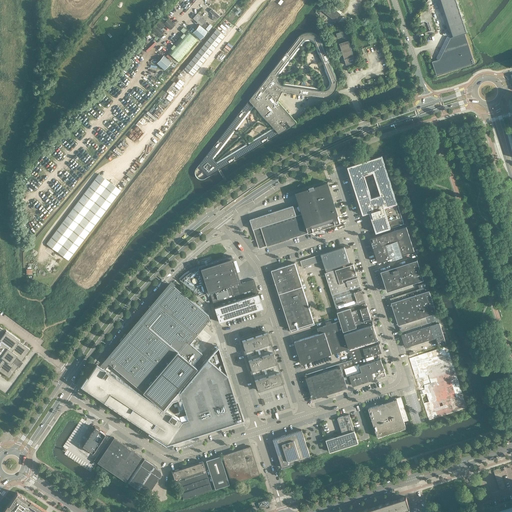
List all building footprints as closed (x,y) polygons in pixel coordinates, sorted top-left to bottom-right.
[(456,0),(441,0),(453,36),(466,32),(456,0)] [(340,14),(329,5),(326,2),(321,9),(335,21),(340,14)] [(434,26),(431,17),(432,17),(429,6),(425,7),(426,8),(419,17),(421,22),(424,21),(427,22),(429,27),(430,27),(431,30),(424,32),(425,35),(435,32),(433,26),(434,26)] [(220,16),(212,9),(209,11),(214,15),(217,18),(217,19),(220,16)] [(205,21),(197,14),(193,18),(201,26),(204,22),(205,21)] [(175,25),(168,19),(164,23),(168,27),(168,28),(170,30),(175,25)] [(165,25),(159,20),(156,24),(161,29),(165,25)] [(210,28),(204,22),(201,26),(207,31),(210,28)] [(164,33),(155,25),(151,29),(160,38),(164,33)] [(200,39),(207,32),(199,25),(193,33),(200,39)] [(192,75),(224,36),(216,29),(184,69),(192,75)] [(179,62),(198,40),(187,31),(184,34),(168,53),(179,62)] [(299,36),(284,55),(215,144),(213,147),(196,168),(196,169),(196,170),(195,170),(195,171),(195,172),(195,173),(195,174),(195,175),(196,175),(196,176),(196,177),(197,177),(197,178),(198,178),(199,179),(200,179),(201,179),(202,179),(203,179),(204,179),(205,179),(209,176),(292,126),(296,124),(296,123),(296,122),(296,121),(278,101),(278,100),(278,99),(282,93),(282,92),(283,91),(322,97),(323,97),(324,97),(325,97),(326,97),(327,96),(328,96),(329,96),(330,95),(331,95),(332,94),(333,93),(334,92),(335,90),(336,90),(336,89),(336,88),(337,87),(337,85),(337,84),(337,83),(337,82),(337,81),(337,80),(337,79),(337,78),(336,78),(322,42),(321,40),(320,39),(320,38),(319,38),(319,37),(318,36),(317,35),(316,34),(315,34),(314,33),(313,33),(312,33),(311,33),(310,33),(310,32),(308,32),(307,32),(306,33),(305,33),(303,33),(302,34),(301,35),(300,35),(299,36)] [(475,63),(465,33),(453,37),(450,38),(448,41),(446,42),(446,44),(446,46),(440,59),(432,61),(437,76),(475,63)] [(355,61),(349,40),(339,43),(346,64),(355,61)] [(165,70),(172,63),(164,56),(157,64),(165,70)] [(403,223),(401,217),(401,216),(399,210),(397,204),(397,202),(396,203),(395,200),(395,199),(394,196),(395,196),(394,196),(393,193),(392,190),(393,190),(392,189),(391,186),(390,183),(390,182),(390,183),(389,180),(389,179),(388,177),(388,176),(387,173),(386,170),(386,169),(385,166),(384,163),(384,162),(383,163),(383,160),(383,159),(382,159),(382,157),(382,156),(381,156),(375,158),(374,158),(375,158),(369,160),(368,160),(368,161),(362,163),(362,162),(361,162),(361,163),(355,165),(355,164),(355,165),(349,167),(348,167),(363,214),(369,212),(376,233),(397,226),(403,224),(403,223)] [(68,260),(121,190),(99,174),(46,243),(68,260)] [(340,222),(327,182),(296,192),(302,214),(309,232),(340,222)] [(297,216),(293,205),(288,207),(292,217),(297,216)] [(292,217),(288,207),(284,208),(287,219),(292,217)] [(287,219),(284,208),(279,210),(282,220),(287,219)] [(282,220),(279,210),(274,211),(277,222),(282,220)] [(277,222),(274,211),(269,213),(272,223),(277,222)] [(272,223),(269,213),(264,215),(268,225),(272,223)] [(309,232),(302,214),(297,216),(292,217),(287,219),(282,220),(277,222),(272,223),(268,225),(263,226),(258,228),(253,229),(259,248),(309,232)] [(268,225),(264,215),(259,216),(263,226),(268,225)] [(263,226),(259,216),(255,218),(258,228),(263,226)] [(258,228),(255,218),(250,219),(253,229),(258,228)] [(414,251),(411,241),(406,227),(370,238),(378,262),(393,258),(393,259),(400,257),(399,255),(414,251)] [(350,265),(344,247),(319,255),(321,261),(323,260),(327,272),(350,265)] [(321,261),(319,255),(300,261),(302,267),(321,261)] [(240,283),(231,256),(197,267),(198,268),(196,269),(193,270),(193,268),(190,269),(191,271),(190,272),(189,273),(187,274),(185,275),(184,276),(183,278),(182,278),(181,280),(180,279),(179,280),(199,296),(200,296),(199,295),(200,295),(200,296),(205,294),(206,293),(206,294),(209,293),(240,283)] [(423,279),(417,260),(381,271),(387,291),(423,279)] [(298,262),(291,264),(309,321),(316,319),(316,318),(301,271),(298,262)] [(320,269),(315,270),(331,319),(339,317),(322,264),(319,265),(320,269)] [(350,279),(349,277),(357,275),(353,264),(350,265),(327,272),(325,273),(332,295),(360,286),(357,277),(350,279)] [(278,268),(271,270),(290,327),(296,325),(278,268)] [(303,270),(301,271),(316,318),(323,315),(309,272),(305,274),(303,270)] [(262,308),(258,293),(253,279),(240,283),(209,293),(219,322),(222,321),(222,322),(224,321),(224,320),(257,309),(257,310),(260,310),(259,309),(262,308)] [(438,320),(429,290),(428,286),(426,282),(418,284),(419,289),(390,298),(391,302),(398,325),(399,325),(401,331),(427,323),(438,320)] [(202,353),(192,344),(190,343),(210,319),(208,314),(173,285),(166,293),(167,293),(162,300),(160,300),(126,341),(122,337),(119,340),(124,343),(108,362),(162,408),(196,367),(194,365),(196,360),(202,353)] [(365,299),(362,289),(361,289),(360,286),(332,295),(337,312),(360,305),(366,303),(364,299),(365,299)] [(371,319),(369,312),(367,306),(361,308),(360,305),(337,312),(340,320),(344,331),(372,322),(371,319)] [(350,350),(344,331),(340,320),(323,326),(324,331),(294,341),(301,364),(349,348),(349,350),(350,350)] [(446,343),(438,320),(427,323),(401,331),(401,332),(400,332),(401,332),(402,331),(403,334),(401,335),(405,347),(436,337),(438,345),(446,343)] [(377,338),(376,334),(373,324),(372,322),(344,331),(350,350),(378,341),(377,338)] [(21,361),(30,349),(19,341),(19,340),(6,330),(5,331),(0,327),(0,370),(9,377),(17,366),(16,365),(17,363),(18,364),(20,362),(19,361),(20,360),(21,361)] [(276,362),(275,360),(274,355),(273,355),(272,352),(273,352),(270,345),(270,346),(269,342),(267,336),(266,332),(241,340),(242,340),(243,343),(242,344),(243,345),(244,348),(245,350),(246,353),(248,360),(249,363),(257,388),(257,390),(282,382),(280,375),(279,372),(277,365),(276,365),(275,362),(276,362)] [(378,353),(382,352),(379,344),(378,341),(350,350),(353,359),(354,364),(364,361),(379,356),(378,353)] [(237,399),(235,400),(218,345),(179,392),(184,409),(174,412),(178,415),(177,417),(182,421),(176,429),(167,443),(184,438),(217,427),(224,425),(243,419),(237,399)] [(467,408),(447,346),(409,358),(429,420),(467,408)] [(386,375),(381,358),(380,359),(379,357),(380,356),(379,356),(364,361),(365,363),(360,365),(362,372),(349,375),(353,386),(374,379),(374,378),(377,377),(377,378),(386,375)] [(349,384),(347,378),(346,376),(344,368),(354,364),(353,359),(305,375),(313,398),(347,387),(347,385),(349,384)] [(176,429),(182,421),(177,417),(178,415),(174,412),(166,407),(163,408),(163,409),(154,403),(155,402),(116,376),(114,375),(111,373),(110,372),(105,369),(102,367),(99,365),(96,363),(85,379),(81,386),(85,388),(147,430),(148,431),(148,432),(148,433),(165,444),(167,443),(176,429)] [(408,420),(401,398),(401,397),(397,399),(368,408),(369,409),(377,437),(410,426),(408,420)] [(358,443),(354,430),(349,414),(337,418),(342,434),(326,439),(330,452),(358,443)] [(102,441),(101,440),(104,437),(104,436),(105,434),(95,427),(92,431),(92,430),(90,432),(91,432),(82,446),(93,453),(93,452),(94,453),(96,451),(95,450),(100,442),(101,443),(102,441)] [(311,458),(302,429),(273,439),(281,462),(280,462),(282,468),(292,465),(292,464),(311,458)] [(140,459),(142,456),(114,437),(113,438),(110,436),(94,460),(97,462),(125,481),(140,459)] [(257,470),(255,464),(256,464),(250,446),(222,455),(231,483),(259,474),(258,470),(257,470)] [(229,484),(220,456),(206,460),(215,489),(229,484)] [(147,495),(160,476),(161,476),(161,475),(161,474),(161,473),(161,472),(160,471),(160,470),(159,470),(159,469),(156,468),(155,467),(155,466),(144,458),(143,460),(128,483),(147,496),(147,495)] [(203,461),(171,471),(174,479),(176,478),(180,490),(183,499),(212,490),(203,461)] [(48,511),(31,500),(30,501),(17,493),(3,511),(48,511)] [(396,511),(409,508),(410,508),(406,497),(378,506),(358,511),(396,511)]
